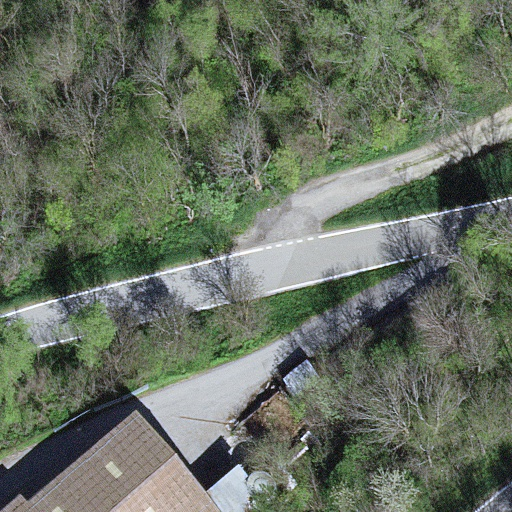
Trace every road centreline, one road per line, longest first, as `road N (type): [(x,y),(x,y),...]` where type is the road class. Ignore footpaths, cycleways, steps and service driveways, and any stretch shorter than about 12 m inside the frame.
road 1 (residential): [(0,340),(511,204)]
road 2 (track): [(261,268),(293,217),(347,185),(511,115)]
